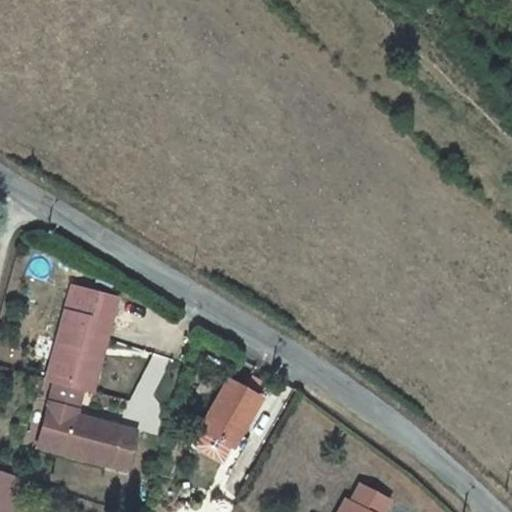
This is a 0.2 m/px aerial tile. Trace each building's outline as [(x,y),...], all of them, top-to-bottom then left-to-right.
[(47,377),(84,386),(96,333),(106,336),(116,294),(71,282),(47,377)] [(84,386),(93,388),(106,336),(96,333),(84,386)] [(202,425),(234,444),(263,396),(230,377),(202,425)] [(48,397),(36,441),(123,466),(134,427),(74,410),(75,405),(48,397)] [(382,511),(389,500),(362,483),(351,501),(346,499),(338,511),(382,511)]
